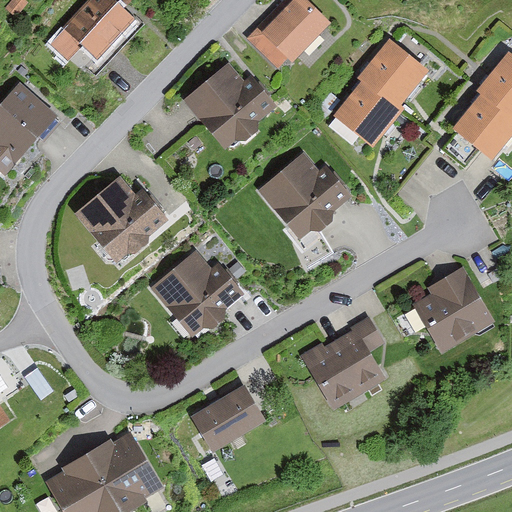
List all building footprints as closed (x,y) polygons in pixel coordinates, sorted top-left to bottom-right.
[(30,4),(24,0),(12,0),(5,11),(18,20),(30,4)] [(117,0),(92,0),(52,47),(73,65),(88,47),(103,60),(139,18),(117,0)] [(286,0),(251,38),(284,68),(294,58),(300,63),(339,21),(316,0),(286,0)] [(429,78),(389,46),(356,86),(361,91),(335,122),(375,155),(406,117),(401,113),(429,78)] [(511,58),(510,57),(478,97),(482,100),(456,133),(497,165),(511,146),(511,58)] [(233,66),(188,101),(232,147),(243,139),(261,139),(267,122),(282,105),(256,74),(247,81),(233,66)] [(23,83),(0,109),(0,165),(13,177),(64,118),(23,83)] [(308,152),(262,191),(304,240),(358,195),(332,165),(325,172),(308,152)] [(127,180),(83,218),(123,264),(177,219),(150,188),(141,196),(127,180)] [(201,250),(154,289),(197,341),(251,297),(222,263),(216,268),(201,250)] [(435,293),(419,303),(450,355),(504,323),(470,267),(432,289),(435,293)] [(372,315),(305,356),(339,412),(394,378),(378,353),(391,345),(372,315)] [(251,384),(198,416),(220,453),(273,422),(251,384)] [(0,400),(0,435),(16,425),(0,400)] [(68,474),(53,484),(69,511),(136,511),(154,502),(151,497),(169,487),(135,431),(66,471),(68,474)]
